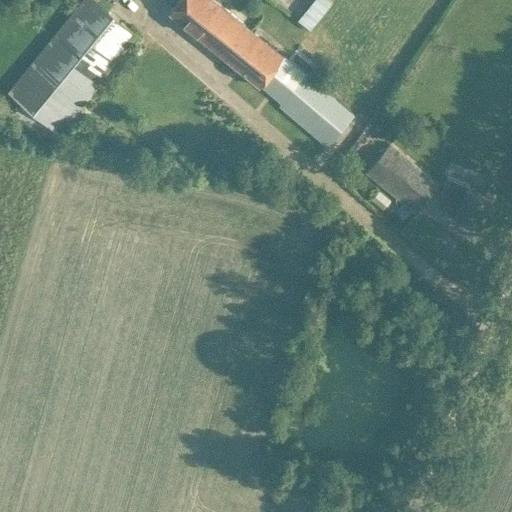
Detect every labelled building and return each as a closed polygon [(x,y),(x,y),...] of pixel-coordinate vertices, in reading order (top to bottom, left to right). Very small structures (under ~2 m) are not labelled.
[(79,0),(7,90),(36,114),(28,123),(39,132),(47,122),(56,130),(136,31),(97,0),(79,0)] [(213,0),(178,0),(169,11),(260,85),(283,56),(213,0)] [(311,0),(297,17),(309,28),(331,2),(329,0),(311,0)] [(283,56),(260,85),(281,103),(279,105),(327,146),(340,130),(354,114),(306,75),(305,74),(292,89),(280,80),(293,64),(283,56)] [(410,143),(420,131),(409,122),(400,134),(410,143)] [(389,142),(379,155),(366,171),(403,201),(394,211),(403,219),(412,209),(415,211),(438,183),(389,142)] [(441,191),(448,194),(442,208),(479,224),(490,198),(466,188),(467,185),(447,177),(441,191)]
